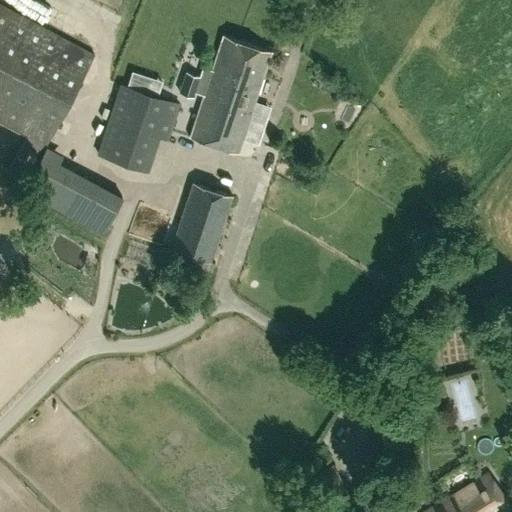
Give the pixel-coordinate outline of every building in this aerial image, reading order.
[(103,232),(122,196),(59,162),(63,155),(44,145),(93,53),(0,3),(0,165),(28,181),(23,189),(103,232)] [(85,29),(102,34),(107,15),(90,10),(85,29)] [(204,66),(201,76),(187,71),(180,92),(194,97),(198,86),(205,88),(190,136),(238,152),(271,50),(223,34),(212,69),(204,66)] [(177,102),(119,83),(96,152),(135,165),(146,131),(165,137),(177,102)] [(211,261),(232,194),(193,181),(171,248),(211,261)] [(134,224),(159,234),(169,212),(144,201),(134,224)] [(468,413),(483,409),(473,372),(459,375),(468,413)] [(348,493),(332,463),(311,475),(327,505),(348,493)] [(487,472),(423,511),(500,511),(511,506),(487,472)]
